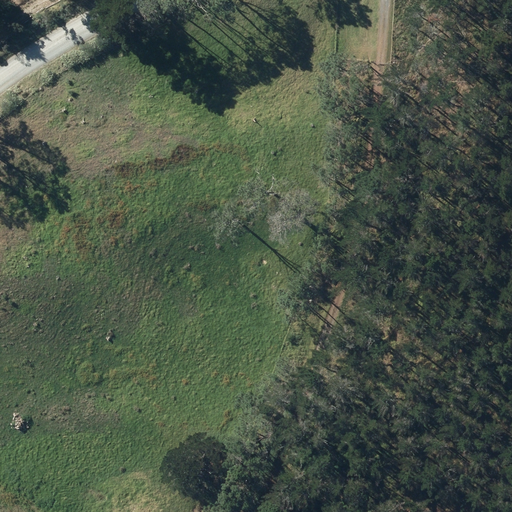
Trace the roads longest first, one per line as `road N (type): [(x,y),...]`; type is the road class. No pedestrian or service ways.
road 1 (track): [(245,511),(369,144),(377,0)]
road 2 (unclassified): [(131,0),(69,29),(0,81)]
